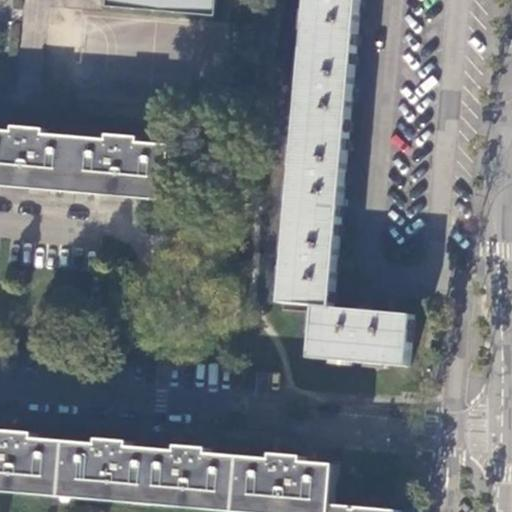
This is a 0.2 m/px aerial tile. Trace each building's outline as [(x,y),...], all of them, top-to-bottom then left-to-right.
[(215,20),(218,20),(219,0),(115,0),(115,10),(117,11),(117,9),(135,10),(135,12),(137,13),(137,11),(155,12),(155,14),(157,14),(157,12),(176,14),(176,16),(179,17),(179,15),(195,16),(195,18),(197,18),(197,16),(216,18),(215,20)] [(318,307),(335,309),(362,0),(310,0),(284,304),(318,307)] [(0,187),(169,202),(174,148),(141,145),(142,139),(110,137),(110,143),(48,137),(48,131),(16,128),(15,135),(0,133),(0,187)] [(417,316),(335,309),(318,307),(313,359),(412,367),(417,316)] [(0,492),(224,511),(337,511),(338,507),(342,468),(309,465),(309,459),(277,456),(277,462),(215,456),(215,451),(183,448),(183,454),(136,449),(136,444),(104,441),(104,447),(40,441),(41,436),(9,433),(9,438),(0,437),(0,492)]
